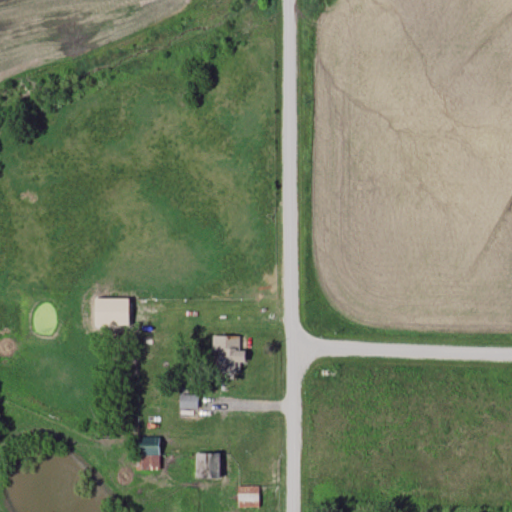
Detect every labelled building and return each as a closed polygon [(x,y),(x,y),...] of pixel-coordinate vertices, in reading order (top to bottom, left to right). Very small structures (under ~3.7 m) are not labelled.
[(213,354),(220,354),(220,372),(240,372),(240,363),(247,363),(247,350),(239,350),(240,336),(213,336),(213,354)] [(198,394),(179,394),(179,409),(198,409),(198,394)] [(137,437),(137,470),(160,470),(160,437),(137,437)] [(215,453),(196,453),(196,480),(215,480),(215,453)] [(237,508),(259,508),(259,486),(237,486),(237,508)]
